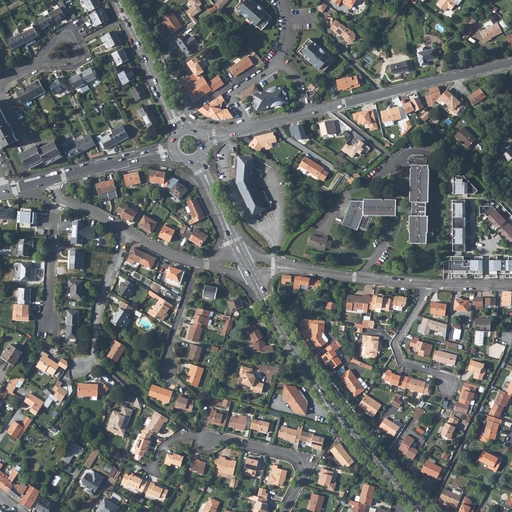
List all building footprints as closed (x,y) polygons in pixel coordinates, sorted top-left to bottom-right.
[(83,0),(89,12),(100,6),(96,0),(83,0)] [(185,11),(192,21),(195,19),(194,16),(202,10),(199,7),(203,4),(199,0),(189,0),(187,1),(191,7),(185,11)] [(218,0),(214,5),(218,9),(219,11),(228,0),(240,0),(239,1),(240,2),(235,8),(257,27),(257,26),(262,30),(268,23),(267,22),(271,17),(258,5),(256,7),(253,4),(254,3),(251,1),(252,0),(218,0)] [(345,0),(341,0),(341,2),(351,8),(353,6),(345,0)] [(396,11),(399,13),(402,9),(409,0),(404,0),(401,4),(400,6),(396,11)] [(441,0),(437,4),(445,11),(448,8),(451,10),(457,4),(454,1),(454,0),(441,0)] [(322,2),(318,9),(325,12),(328,4),(322,2)] [(214,5),(208,9),(211,13),(218,9),(214,5)] [(61,8),(49,14),(54,23),(66,17),(61,8)] [(102,9),(90,15),(95,26),(108,20),(102,9)] [(172,11),(163,17),(165,20),(165,21),(168,26),(169,25),(170,27),(169,29),(171,33),(182,26),(172,11)] [(54,23),(49,14),(37,20),(42,29),(54,23)] [(328,18),(327,26),(331,27),(330,29),(339,37),(341,35),(343,37),(343,38),(345,42),(349,43),(353,42),(355,39),(355,35),(353,31),(352,32),(347,28),(347,29),(342,25),(341,25),(337,21),(332,20),(332,19),(329,18),(328,18)] [(468,23),(462,32),(468,36),(474,27),(468,23)] [(497,23),(480,32),(485,42),(489,40),(489,39),(502,32),(497,23)] [(30,30),(21,35),(25,43),(27,47),(36,42),(34,39),(38,37),(33,26),(29,28),(30,30)] [(104,42),(108,40),(111,47),(120,42),(114,31),(101,38),(104,42)] [(21,35),(21,34),(9,41),(13,50),(25,43),(21,35)] [(185,35),(176,41),(179,45),(180,45),(181,47),(180,48),(183,51),(184,50),(186,54),(194,49),(191,45),(197,41),(193,36),(187,39),(185,35)] [(304,48),(299,52),(312,64),(313,62),(316,64),(315,65),(317,67),(316,68),(319,71),(320,70),(323,73),(334,61),(314,43),(309,39),(303,46),(303,47),(304,48)] [(250,45),(247,47),(254,55),(256,53),(250,45)] [(419,53),(418,53),(420,63),(421,63),(422,66),(427,65),(429,64),(428,61),(438,58),(435,49),(424,51),(424,47),(418,48),(419,53)] [(123,49),(112,54),(117,65),(128,60),(125,54),(123,49)] [(248,56),(230,68),(236,76),(244,71),(244,70),(246,69),(254,64),(248,56)] [(193,74),(191,75),(197,81),(203,77),(201,74),(203,72),(201,69),(204,67),(199,61),(198,61),(196,58),(187,64),(193,74)] [(407,62),(391,66),(394,75),(409,71),(407,62)] [(92,67),(81,73),(86,83),(97,77),(92,67)] [(131,67),(120,73),(125,84),(136,78),(131,67)] [(86,83),(81,73),(69,79),(75,89),(79,86),(82,92),(89,89),(86,83)] [(179,80),(185,89),(197,81),(191,75),(188,77),(185,78),(184,77),(179,80)] [(201,85),(208,93),(211,90),(212,92),(224,84),(218,76),(207,83),(206,82),(201,85)] [(345,78),(339,80),(336,80),(337,82),(339,90),(343,90),(347,89),(347,88),(351,87),(351,89),(360,87),(359,81),(358,81),(357,76),(345,79),(345,78)] [(201,85),(206,82),(203,77),(197,81),(201,85)] [(57,82),(50,85),(55,94),(65,89),(60,79),(59,78),(56,80),(57,82)] [(31,83),(27,85),(33,97),(44,91),(39,81),(31,84),(31,83)] [(197,81),(185,89),(192,100),(196,101),(204,95),(199,87),(201,85),(197,81)] [(313,82),(308,87),(313,91),(318,86),(313,82)] [(261,92),(256,84),(238,95),(242,102),(253,95),(257,111),(284,104),(283,103),(289,102),(287,92),(285,92),(283,86),(267,90),(268,93),(264,93),(261,94),(261,92)] [(33,97),(27,85),(23,87),(23,89),(16,92),(21,103),(33,97)] [(139,85),(130,90),(135,101),(145,96),(139,85)] [(204,95),(208,93),(201,85),(199,87),(204,95)] [(438,87),(429,89),(430,95),(425,96),(427,107),(429,109),(438,98),(441,96),(438,87)] [(450,91),(447,89),(441,96),(438,98),(441,101),(450,91)] [(480,89),(468,97),(474,104),(485,97),(480,89)] [(453,94),(450,91),(441,101),(444,104),(445,102),(453,110),(452,111),(456,114),(463,106),(452,95),(453,94)] [(205,105),(198,110),(206,116),(223,120),(234,117),(228,108),(224,109),(221,109),(222,102),(225,100),(221,94),(217,97),(215,99),(210,102),(209,102),(205,105)] [(411,103),(414,110),(415,112),(424,108),(419,97),(415,99),(416,101),(411,103)] [(400,102),(406,114),(414,110),(411,103),(410,102),(406,104),(404,100),(400,102)] [(146,105),(137,110),(140,115),(141,115),(147,127),(156,122),(150,110),(149,110),(146,105)] [(386,111),(381,112),(384,123),(395,120),(396,120),(401,119),(398,107),(388,109),(389,111),(387,111),(386,111)] [(0,146),(1,149),(2,148),(12,143),(16,141),(0,109),(0,146)] [(371,130),(378,129),(373,109),(368,111),(368,112),(363,113),(363,112),(353,114),(355,120),(357,119),(358,123),(360,124),(363,123),(363,125),(369,123),(371,130)] [(426,112),(420,118),(421,119),(423,121),(431,113),(427,110),(426,112)] [(413,126),(409,120),(402,123),(405,129),(403,131),(406,133),(413,126)] [(333,121),(320,124),(323,136),(336,132),(333,121)] [(122,125),(111,131),(112,133),(117,142),(128,137),(122,125)] [(303,125),(290,128),(292,136),(297,135),(298,140),(306,138),(303,125)] [(463,128),(455,137),(459,141),(460,139),(468,148),(476,140),(463,128)] [(255,137),(249,146),(260,152),(262,148),(277,145),(274,132),(255,137)] [(117,142),(112,133),(101,139),(106,148),(117,142)] [(90,135),(77,142),(82,151),(95,145),(90,135)] [(77,142),(75,138),(70,141),(72,144),(63,149),(68,158),(82,151),(77,142)] [(19,154),(26,169),(27,170),(44,161),(45,164),(46,165),(62,157),(61,155),(54,141),(37,149),(35,146),(19,154)] [(369,148),(360,141),(358,145),(356,143),(353,147),(351,145),(346,152),(353,157),(357,152),(361,155),(364,150),(367,152),(369,148)] [(375,159),(382,153),(378,149),(372,156),(375,159)] [(306,156),(299,166),(318,178),(324,168),(306,156)] [(238,161),(237,179),(237,184),(248,207),(253,217),(272,208),(264,192),(259,195),(252,180),(253,158),(238,157),(238,161)] [(364,200),(351,199),(342,223),(357,229),(358,226),(365,229),(370,217),(370,215),(395,216),(396,211),(412,212),(411,215),(409,215),(409,232),(410,233),(409,243),(426,244),(427,233),(428,216),(426,216),(426,202),(428,202),(429,169),(429,165),(412,164),(411,169),(410,201),(412,202),(412,205),(396,205),(396,199),(364,198),(364,200)] [(168,183),(169,179),(165,177),(165,172),(151,170),(150,181),(164,183),(163,187),(166,188),(168,183)] [(138,172),(124,175),(127,186),(141,182),(138,172)] [(455,189),(455,194),(462,194),(462,195),(468,195),(468,194),(474,194),(478,191),(464,176),(455,176),(455,183),(453,183),(453,189),(455,189)] [(108,181),(96,184),(99,193),(115,189),(113,180),(108,181)] [(177,181),(169,190),(179,199),(187,190),(177,181)] [(190,220),(192,224),(205,217),(196,198),(188,202),(189,206),(188,206),(194,218),(190,220)] [(454,200),(454,221),(454,224),(453,224),(453,233),(455,233),(455,239),(453,239),(453,248),(454,248),(455,251),(455,256),(462,256),(462,251),(467,251),(467,247),(465,247),(465,245),(471,245),(471,247),(473,247),(473,242),(465,242),(465,241),(467,241),(467,238),(471,238),(471,236),(467,236),(467,232),(465,232),(465,230),(470,230),(470,234),(473,234),(473,227),(465,227),(465,225),(467,225),(467,222),(471,222),(471,220),(467,220),(467,217),(465,217),(465,213),(472,213),(472,207),(469,207),(469,209),(465,209),(465,204),(467,204),(467,200),(454,200)] [(480,206),(480,214),(485,214),(498,228),(506,221),(496,210),(499,206),(498,205),(494,208),(492,206),(480,206)] [(127,206),(122,214),(128,218),(127,220),(131,222),(137,212),(127,206)] [(0,207),(0,218),(14,220),(14,210),(1,209),(2,208),(0,207)] [(24,211),(23,222),(35,223),(36,212),(24,211)] [(145,215),(139,225),(151,232),(157,223),(145,215)] [(73,222),(72,243),(82,243),(82,238),(94,239),(95,228),(83,227),(83,222),(73,222)] [(500,231),(511,242),(511,241),(511,226),(508,223),(500,231)] [(164,225),(159,236),(169,242),(175,230),(164,225)] [(185,229),(182,236),(200,246),(204,238),(205,239),(207,235),(196,229),(193,233),(189,231),(185,229)] [(311,234),(309,244),(316,246),(315,247),(324,250),(328,236),(323,235),(322,238),(311,234)] [(20,239),(19,255),(29,256),(29,251),(29,247),(34,247),(34,240),(20,239)] [(129,258),(140,263),(144,253),(133,248),(129,258)] [(71,251),(70,268),(80,269),(81,258),(81,251),(71,251)] [(144,253),(140,263),(151,269),(156,259),(144,253)] [(451,273),(483,273),(483,256),(475,256),(475,260),(464,260),(464,256),(462,256),(455,256),(451,256),(451,273)] [(490,256),(490,273),(511,273),(511,256),(509,256),(509,260),(497,260),(497,256),(490,256)] [(21,263),(20,280),(31,281),(32,264),(21,263)] [(171,267),(168,277),(182,283),(186,273),(171,267)] [(283,275),(282,277),(282,283),(286,283),(286,281),(291,281),(291,276),(283,275)] [(302,277),(296,276),(294,288),(299,289),(300,287),(300,284),(311,286),(315,287),(316,280),(302,277)] [(69,279),(69,296),(71,297),(82,298),(83,280),(69,279)] [(123,284),(117,293),(126,299),(132,290),(131,289),(134,285),(126,280),(124,284),(123,284)] [(151,289),(159,293),(162,286),(155,282),(151,289)] [(206,286),(203,297),(215,300),(218,289),(206,286)] [(18,288),(17,304),(20,304),(30,304),(31,289),(18,288)] [(150,291),(148,294),(154,298),(155,297),(160,300),(161,298),(150,291)] [(502,305),(511,305),(511,291),(503,291),(502,305)] [(369,313),(369,310),(371,297),(371,295),(365,294),(364,297),(350,295),(348,310),(353,310),(354,308),(364,309),(364,312),(369,313)] [(395,301),(394,306),(403,307),(404,308),(407,305),(408,298),(400,297),(400,295),(396,295),(395,301)] [(374,298),(372,309),(377,310),(377,308),(382,308),(382,309),(390,310),(390,307),(391,301),(391,299),(378,297),(378,298),(374,298)] [(474,297),(473,305),(478,305),(478,308),(484,308),(484,305),(484,297),(474,297)] [(496,308),(496,297),(486,297),(486,305),(491,304),(491,308),(496,308)] [(161,298),(160,300),(154,310),(151,308),(149,313),(152,315),(157,318),(158,317),(163,320),(166,316),(165,314),(166,312),(167,313),(170,308),(171,309),(173,305),(161,298)] [(231,312),(243,308),(241,303),(240,304),(239,298),(228,302),(231,312)] [(321,304),(321,306),(335,310),(337,303),(324,299),(322,305),(321,304)] [(455,299),(454,310),(468,312),(469,301),(455,299)] [(133,308),(122,301),(118,307),(119,308),(116,313),(114,316),(110,321),(120,328),(123,323),(125,323),(127,321),(126,319),(133,308)] [(433,302),(431,313),(445,315),(447,304),(433,302)] [(30,304),(20,304),(19,316),(15,316),(15,320),(22,320),(22,316),(29,317),(30,304)] [(197,315),(193,327),(201,330),(203,326),(208,328),(208,327),(210,328),(211,327),(212,323),(211,323),(210,322),(210,321),(208,321),(211,314),(198,310),(196,315),(197,315)] [(68,311),(67,325),(78,325),(79,311),(68,311)] [(476,316),(475,330),(476,330),(484,330),(491,331),(492,316),(476,316)] [(420,324),(418,332),(430,334),(431,329),(438,331),(438,334),(446,336),(449,324),(425,318),(423,325),(420,324)] [(304,319),(302,326),(308,327),(308,328),(313,328),(312,340),(313,340),(316,343),(315,344),(319,350),(327,344),(322,337),(322,333),(324,333),(326,321),(304,319)] [(361,324),(360,327),(363,327),(370,328),(371,320),(364,320),(364,324),(361,324)] [(415,321),(410,329),(416,331),(420,324),(415,321)] [(256,341),(257,343),(257,353),(274,352),(274,347),(266,347),(266,342),(263,342),(262,340),(265,338),(260,329),(259,330),(256,325),(252,327),(251,324),(244,329),(246,331),(248,330),(256,341)] [(78,325),(67,325),(67,332),(68,332),(67,339),(78,339),(78,325)] [(193,327),(191,327),(190,330),(191,330),(187,340),(198,344),(203,331),(201,330),(193,327)] [(460,339),(462,329),(455,328),(454,338),(460,339)] [(484,330),(476,330),(476,344),(483,344),(484,330)] [(364,335),(364,341),(367,341),(366,355),(370,355),(371,358),(375,358),(378,356),(378,353),(380,354),(380,351),(379,351),(379,347),(381,345),(382,342),(380,341),(380,337),(364,335)] [(110,343),(112,344),(114,346),(112,350),(108,356),(117,362),(126,347),(113,338),(110,343)] [(412,338),(410,345),(417,347),(416,348),(420,349),(419,354),(429,358),(433,345),(412,338)] [(338,340),(335,342),(340,349),(343,347),(338,340)] [(335,342),(327,349),(329,352),(323,357),(327,363),(330,361),(331,363),(330,363),(334,369),(343,363),(337,356),(338,355),(336,352),(340,349),(335,342)] [(0,354),(0,356),(8,362),(16,348),(8,343),(0,354)] [(203,350),(191,346),(190,349),(192,350),(190,354),(188,360),(192,361),(192,362),(198,364),(203,350)] [(16,348),(8,362),(14,366),(22,352),(16,348)] [(436,350),(433,359),(437,360),(444,363),(444,362),(455,365),(458,355),(439,350),(439,351),(436,350)] [(60,365),(66,369),(68,366),(67,361),(61,358),(57,364),(52,360),(52,361),(47,358),(49,355),(45,352),(44,355),(43,354),(39,359),(35,366),(44,371),(47,369),(50,371),(49,372),(53,375),(60,365)] [(474,375),(474,378),(483,381),(484,376),(485,376),(487,370),(483,369),(485,364),(471,360),(468,371),(476,373),(477,374),(474,375)] [(204,370),(191,366),(190,369),(191,370),(188,376),(189,376),(187,382),(192,384),(191,386),(197,389),(204,370)] [(252,375),(252,374),(253,370),(242,366),(239,376),(243,378),(242,383),(242,385),(252,388),(253,388),(253,391),(262,394),(265,384),(257,382),(256,382),(256,380),(254,376),(252,375)] [(342,369),(338,372),(341,377),(347,373),(343,368),(342,369)] [(347,373),(341,377),(356,397),(365,390),(365,389),(358,380),(351,370),(347,373)] [(391,384),(406,389),(409,378),(409,377),(401,375),(401,376),(393,374),(393,372),(392,371),(391,370),(390,370),(388,371),(387,372),(384,380),(391,382),(391,384)] [(11,380),(9,384),(15,387),(21,377),(11,380)] [(360,379),(358,380),(365,389),(368,387),(368,386),(365,382),(364,382),(362,379),(360,379)] [(412,384),(410,390),(430,396),(432,389),(431,388),(430,387),(431,385),(427,384),(427,383),(423,382),(422,382),(418,381),(418,380),(413,379),(412,384)] [(464,386),(459,402),(469,406),(471,399),(473,399),(476,390),(477,386),(466,383),(465,383),(464,386)] [(9,384),(6,389),(12,392),(15,387),(9,384)] [(97,397),(97,395),(102,395),(108,390),(102,384),(99,387),(97,387),(98,385),(92,385),(92,386),(88,386),(88,385),(79,384),(78,396),(87,396),(87,395),(92,395),(92,396),(97,397)] [(285,384),(283,395),(295,413),(305,415),(307,404),(307,402),(306,400),(305,398),(300,391),(298,392),(295,386),(285,384)] [(152,385),(149,393),(155,395),(155,396),(159,398),(158,399),(169,403),(173,392),(168,390),(168,392),(165,390),(165,389),(152,385)] [(12,392),(6,389),(0,398),(3,400),(7,394),(10,393),(21,400),(22,398),(12,392)] [(506,392),(501,390),(492,408),(501,413),(505,405),(506,406),(511,394),(506,392)] [(30,412),(36,415),(44,402),(30,393),(24,401),(33,407),(30,412)] [(179,395),(175,407),(180,409),(180,407),(191,411),(193,406),(192,405),(193,401),(188,400),(183,398),(184,397),(179,395)] [(361,403),(359,406),(375,416),(382,405),(366,395),(361,403)] [(394,397),(391,403),(398,408),(402,402),(394,397)] [(224,399),(223,406),(229,408),(231,401),(227,400),(224,399)] [(443,406),(454,409),(456,404),(445,401),(443,406)] [(418,407),(412,417),(418,421),(424,411),(418,407)] [(121,415),(113,412),(107,429),(113,432),(114,427),(120,429),(119,434),(124,435),(132,411),(128,409),(126,415),(121,414),(121,415)] [(216,412),(211,411),(208,422),(220,426),(220,425),(225,426),(228,415),(219,413),(219,414),(216,413),(216,412)] [(144,426),(140,432),(142,433),(151,436),(152,436),(154,432),(157,434),(164,422),(166,423),(168,420),(156,413),(150,422),(147,428),(144,426)] [(231,417),(229,426),(236,428),(236,429),(244,431),(247,421),(246,420),(247,417),(239,415),(238,418),(231,417)] [(479,438),(480,440),(487,442),(488,441),(489,438),(495,440),(496,434),(495,433),(495,431),(496,431),(499,424),(500,424),(502,419),(488,415),(487,420),(488,420),(483,436),(480,435),(479,438)] [(32,420),(27,417),(22,424),(25,425),(23,427),(14,422),(8,432),(19,439),(26,429),(32,420)] [(446,423),(440,435),(449,439),(453,432),(454,433),(456,428),(455,427),(458,422),(450,417),(447,424),(446,423)] [(380,427),(394,436),(400,427),(396,424),(386,418),(384,421),(380,427)] [(258,431),(258,430),(267,432),(268,431),(272,432),(274,424),(261,421),(253,419),(250,428),(258,431)] [(295,442),(298,443),(302,430),(298,429),(298,431),(287,428),(282,426),(281,430),(280,430),(278,437),(285,439),(285,440),(291,441),(290,442),(294,444),(295,442)] [(151,436),(142,433),(140,438),(139,438),(135,448),(136,449),(135,454),(136,455),(142,457),(144,457),(145,452),(147,452),(150,442),(149,441),(151,436)] [(309,433),(307,442),(311,443),(311,445),(313,446),(313,447),(318,448),(317,449),(321,450),(324,438),(314,436),(314,435),(309,433)] [(404,455),(412,460),(413,460),(419,452),(411,447),(415,440),(407,435),(403,441),(404,442),(399,449),(405,454),(404,455)] [(72,441),(60,459),(68,463),(74,453),(79,456),(84,449),(72,441)] [(341,442),(333,449),(343,462),(346,459),(348,461),(353,458),(343,446),(344,446),(341,442)] [(94,447),(91,452),(97,456),(99,452),(94,447)] [(488,467),(493,470),(494,468),(498,470),(503,459),(494,454),(493,456),(483,451),(478,460),(489,465),(488,467)] [(91,452),(83,464),(89,468),(97,456),(91,452)] [(167,454),(164,464),(170,466),(171,464),(181,466),(183,457),(174,454),(173,456),(167,454)] [(217,464),(217,468),(219,468),(218,472),(233,476),(236,461),(231,460),(231,462),(228,461),(227,462),(225,462),(224,458),(219,457),(219,459),(215,458),(214,464),(217,464)] [(247,458),(245,468),(256,470),(260,471),(262,463),(258,462),(258,461),(247,458)] [(193,459),(189,471),(197,473),(197,474),(203,475),(206,463),(198,461),(197,462),(196,462),(196,460),(193,459)] [(426,461),(420,472),(424,474),(424,473),(436,479),(441,468),(426,461)] [(71,474),(74,468),(68,465),(65,471),(71,474)] [(268,481),(269,483),(282,486),(283,479),(285,480),(287,471),(276,468),(277,466),(273,465),(270,474),(268,481)] [(0,486),(6,491),(11,483),(21,468),(17,466),(13,471),(9,477),(0,470),(0,486)] [(109,472),(107,475),(112,478),(118,469),(115,467),(112,467),(111,468),(108,471),(109,472)] [(320,478),(319,483),(328,486),(327,489),(334,491),(336,482),(331,481),(334,471),(322,468),(321,472),(323,472),(321,478),(320,478)] [(83,480),(84,484),(91,488),(89,491),(94,494),(95,491),(96,491),(103,481),(101,480),(104,477),(95,471),(93,475),(88,472),(85,477),(86,477),(84,479),(83,480)] [(136,477),(132,475),(131,477),(126,474),(122,483),(127,485),(128,484),(139,489),(138,490),(143,493),(148,482),(143,480),(144,479),(137,476),(136,477)] [(11,483),(6,491),(19,501),(29,486),(29,485),(32,480),(27,477),(20,487),(15,483),(14,485),(11,483)] [(152,483),(147,495),(150,497),(151,496),(159,500),(160,497),(165,499),(169,491),(164,489),(163,490),(155,486),(155,485),(152,483)] [(364,483),(358,502),(366,505),(370,506),(372,498),(370,498),(374,486),(364,483)] [(29,486),(19,501),(30,509),(41,492),(29,485),(29,486)] [(259,487),(257,496),(262,498),(266,499),(267,493),(265,492),(266,489),(259,487)] [(451,506),(456,508),(463,493),(461,492),(460,495),(452,492),(444,488),(440,498),(452,503),(451,506)] [(312,497),(309,509),(318,511),(319,511),(324,496),(312,492),(311,497),(312,497)] [(44,498),(53,504),(55,501),(56,500),(47,494),(44,498)] [(250,494),(248,498),(256,500),(255,503),(254,503),(253,507),(256,508),(254,511),(266,511),(267,511),(265,510),(266,507),(267,503),(266,503),(261,502),(262,498),(257,496),(250,494)] [(103,497),(95,510),(98,511),(114,511),(118,506),(103,497)] [(216,511),(217,510),(217,509),(220,502),(210,497),(206,504),(205,503),(200,511),(216,511)] [(468,499),(465,497),(458,511),(472,511),(474,509),(471,507),(473,503),(471,501),(468,499)] [(37,500),(34,506),(37,508),(36,509),(41,511),(48,511),(51,508),(56,511),(61,504),(55,501),(53,504),(44,498),(43,498),(40,502),(37,500)] [(362,511),(363,511),(364,511),(366,505),(358,502),(351,501),(350,504),(354,505),(353,510),(348,508),(347,511),(362,511)]
